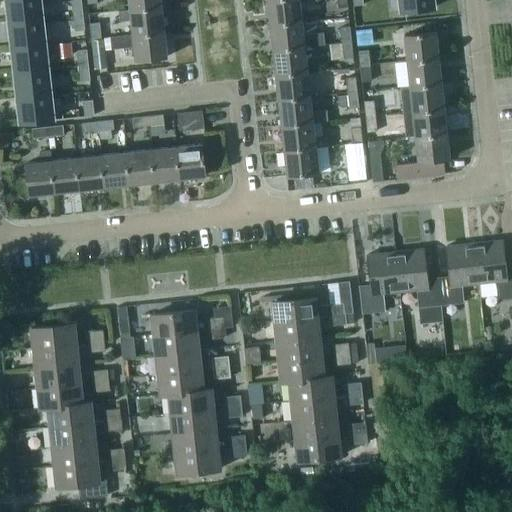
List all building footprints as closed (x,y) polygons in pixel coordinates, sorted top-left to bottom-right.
[(41,19),(39,0),(4,0),(7,23),(41,19)] [(72,1),(73,15),(82,14),(81,0),(72,1)] [(128,0),(130,10),(161,6),(160,0),(128,0)] [(302,21),(299,0),(266,0),(270,25),(302,21)] [(347,0),(337,0),(339,8),(348,7),(347,0)] [(433,0),(400,0),(402,10),(434,7),(433,0)] [(164,31),(161,6),(130,10),(133,35),(164,31)] [(82,14),(73,15),(75,31),(84,30),(82,14)] [(7,23),(11,48),(44,44),(41,19),(7,23)] [(270,25),(273,50),(304,46),(324,44),(323,32),(303,34),(302,21),(270,25)] [(90,24),(92,39),(102,38),(100,23),(90,24)] [(350,25),(340,26),(342,42),(352,41),(350,25)] [(164,31),(133,35),(110,37),(111,49),(134,47),(135,61),(167,57),(164,31)] [(404,35),(407,61),(439,57),(436,32),(404,35)] [(102,38),(92,39),(92,40),(91,41),(94,69),(107,67),(104,39),(102,39),(102,38)] [(352,41),(342,42),(344,58),(354,57),(352,41)] [(69,43),(55,44),(56,56),(71,55),(69,43)] [(47,69),(44,44),(11,48),(14,73),(47,69)] [(307,71),(304,46),(273,50),(276,75),(307,71)] [(358,50),(360,66),(370,65),(369,49),(358,50)] [(76,51),(78,65),(88,64),(86,50),(76,51)] [(407,61),(409,86),(442,82),(439,57),(407,61)] [(88,64),(78,65),(80,82),(89,81),(88,64)] [(370,65),(360,66),(362,82),(372,81),(370,65)] [(14,73),(17,98),(50,94),(47,69),(14,73)] [(276,75),(278,100),(310,96),(307,71),(276,75)] [(345,77),(347,92),(357,91),(356,76),(345,77)] [(409,86),(412,111),(445,107),(442,82),(409,86)] [(359,107),(357,91),(347,92),(347,94),(339,95),(340,107),(348,106),(349,109),(359,107)] [(50,94),(17,98),(20,123),(31,122),(52,119),(50,94)] [(281,125),(313,121),(327,119),(326,110),(312,111),(310,96),(278,100),(281,125)] [(363,100),(365,116),(375,115),(374,99),(363,100)] [(82,103),(83,118),(93,118),(92,102),(82,103)] [(412,111),(415,136),(447,132),(445,107),(412,111)] [(201,112),(178,114),(179,131),(203,128),(201,112)] [(163,115),(147,117),(148,126),(164,124),(163,115)] [(375,115),(365,116),(367,132),(377,131),(375,115)] [(133,128),(148,126),(147,117),(132,119),(133,128)] [(113,120),(97,122),(98,131),(114,130),(113,120)] [(315,138),(313,121),(281,125),(284,150),(316,146),(328,145),(327,137),(315,138)] [(82,133),(98,131),(97,122),(81,123),(82,133)] [(61,125),(47,126),(48,137),(62,135),(61,125)] [(33,138),(48,137),(47,126),(32,128),(33,138)] [(351,127),(353,142),(362,141),(360,126),(351,127)] [(447,132),(415,136),(418,161),(397,164),(399,179),(445,174),(443,159),(450,158),(447,132)] [(347,144),(349,170),(366,168),(363,142),(347,144)] [(201,145),(176,148),(179,179),(205,176),(201,145)] [(316,146),(284,150),(287,175),(319,172),(316,146)] [(154,181),(179,179),(176,148),(150,150),(154,181)] [(150,150),(126,153),(129,184),(154,181),(150,150)] [(50,161),(51,161),(50,151),(39,152),(40,162),(25,164),(28,195),(54,192),(50,161)] [(126,153),(100,156),(104,187),(129,184),(126,153)] [(373,182),(383,181),(380,154),(370,155),(373,182)] [(79,189),(104,187),(100,156),(75,158),(79,189)] [(54,192),(79,189),(75,158),(51,161),(50,161),(54,192)] [(478,284),(491,283),(493,301),(511,298),(511,269),(506,270),(502,240),(473,243),(478,284)] [(449,276),(437,277),(440,306),(463,303),(461,286),(478,284),(473,243),(445,246),(449,276)] [(395,251),(399,293),(415,291),(419,324),(442,321),(440,306),(437,277),(426,279),(423,248),(395,251)] [(382,295),(399,293),(395,251),(368,254),(372,285),(359,286),(362,314),(384,311),(382,295)] [(349,282),(341,283),(344,303),(345,314),(353,313),(353,312),(349,282)] [(271,301),(274,321),(317,317),(329,315),(328,305),(316,306),(315,296),(271,301)] [(329,315),(345,314),(344,303),(328,305),(329,315)] [(230,306),(218,307),(219,317),(223,316),(224,327),(232,326),(230,306)] [(207,318),(195,320),(194,309),(151,314),(153,335),(196,330),(208,329),(207,318)] [(330,326),(346,324),(345,314),(329,315),(330,326)] [(208,329),(224,327),(223,316),(219,317),(207,318),(208,329)] [(319,337),(317,317),(274,321),(276,341),(319,337)] [(32,348),(76,343),(73,323),(30,327),(32,348)] [(208,329),(209,339),(225,337),(224,327),(208,329)] [(102,330),(86,331),(88,342),(103,340),(102,330)] [(155,354),(199,350),(196,330),(153,335),(155,354)] [(319,337),(276,341),(278,361),(321,356),(319,337)] [(88,342),(89,352),(105,350),(103,340),(88,342)] [(35,368),(78,363),(76,343),(32,348),(35,368)] [(349,353),(348,343),(332,345),(333,355),(349,353)] [(370,361),(409,359),(409,346),(370,347),(370,361)] [(199,350),(155,354),(158,374),(201,370),(199,350)] [(350,364),(349,353),(333,355),(334,366),(350,364)] [(229,367),(227,356),(212,358),(213,368),(229,367)] [(289,380),(323,376),(321,356),(278,361),(280,382),(289,381),(289,380)] [(37,388),(80,383),(78,363),(35,368),(37,388)] [(213,368),(214,379),(230,377),(229,367),(213,368)] [(91,371),(92,381),(108,380),(107,369),(91,371)] [(158,374),(160,395),(168,394),(168,393),(203,389),(201,370),(158,374)] [(289,380),(289,381),(291,400),(334,395),(332,375),(323,376),(289,380)] [(109,390),(108,380),(92,381),(93,392),(109,390)] [(361,382),(345,384),(346,394),(362,392),(361,382)] [(82,403),(82,402),(80,383),(37,388),(39,408),(47,407),(82,403)] [(211,388),(203,389),(168,393),(168,394),(170,413),(213,408),(211,388)] [(346,394),(347,404),(363,403),(362,392),(346,394)] [(241,405),(240,395),(224,397),(225,407),(241,405)] [(336,415),(334,395),(291,400),(293,420),(336,415)] [(47,407),(49,426),(93,422),(90,401),(82,402),(82,403),(47,407)] [(261,404),(251,405),(253,419),(263,418),(261,404)] [(226,417),(242,416),(241,405),(225,407),(226,417)] [(105,420),(121,419),(119,408),(103,410),(105,420)] [(213,408),(170,413),(172,433),(216,428),(213,408)] [(295,440),(338,435),(336,415),(293,420),(295,440)] [(121,419),(105,420),(106,431),(122,429),(121,419)] [(106,431),(105,420),(93,422),(49,426),(52,446),(95,442),(94,432),(106,431)] [(365,422),(349,423),(350,434),(366,432),(365,422)] [(216,428),(172,433),(175,453),(218,448),(216,428)] [(351,444),(367,442),(366,432),(350,434),(351,444)] [(244,435),(229,437),(230,447),(246,445),(244,435)] [(338,435),(295,440),(297,460),(340,455),(338,435)] [(95,442),(52,446),(54,466),(97,461),(95,442)] [(247,456),(246,445),(230,447),(231,457),(247,456)] [(109,460),(125,458),(124,448),(108,450),(109,460)] [(220,469),(218,448),(175,453),(177,473),(220,469)] [(125,458),(109,460),(110,470),(126,469),(125,458)] [(105,477),(99,478),(97,461),(54,466),(56,487),(77,484),(79,498),(107,495),(105,477)]
